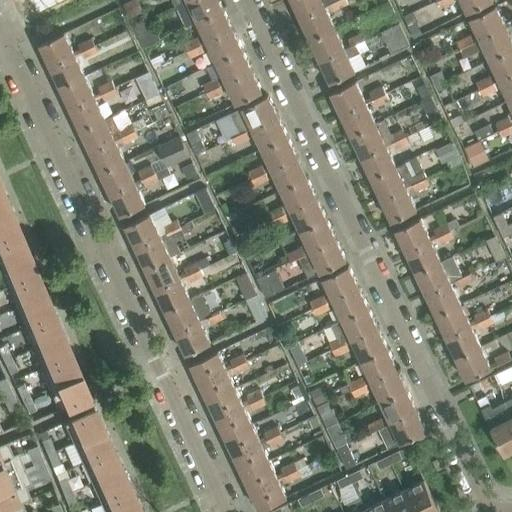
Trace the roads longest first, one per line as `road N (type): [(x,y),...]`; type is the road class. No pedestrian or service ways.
road 1 (residential): [(249,0),(488,511)]
road 2 (residential): [(0,51),(218,511)]
